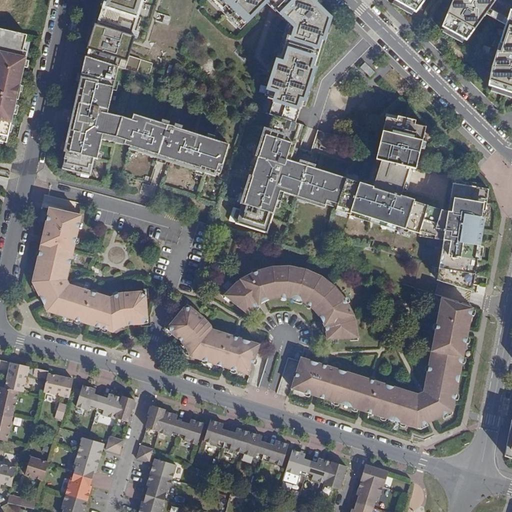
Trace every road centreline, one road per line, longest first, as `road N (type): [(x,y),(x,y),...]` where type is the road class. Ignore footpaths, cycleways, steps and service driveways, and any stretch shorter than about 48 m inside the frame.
road 1 (residential): [(70,0),(0,306)]
road 2 (residential): [(366,445),(154,378)]
road 3 (residential): [(381,27),(511,156)]
road 4 (tertiary): [(473,477),(511,305)]
road 5 (residential): [(154,378),(0,336)]
road 6 (residential): [(154,378),(113,511)]
road 7 (residential): [(381,27),(326,83),(312,126)]
